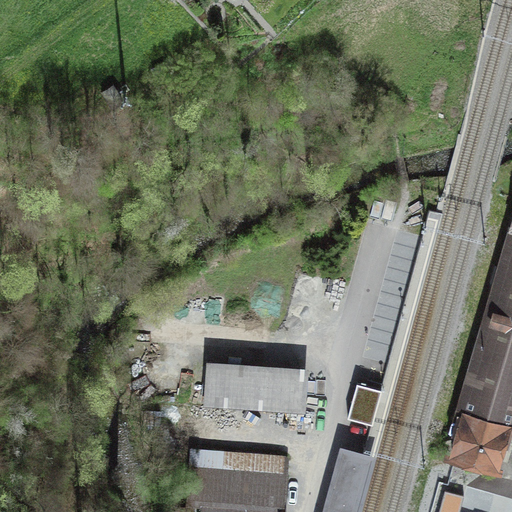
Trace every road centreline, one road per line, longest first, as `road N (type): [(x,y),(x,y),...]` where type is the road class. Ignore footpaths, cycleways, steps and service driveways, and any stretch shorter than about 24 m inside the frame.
road 1 (track): [(372,320),(322,511)]
road 2 (track): [(291,511),(328,373),(359,376)]
